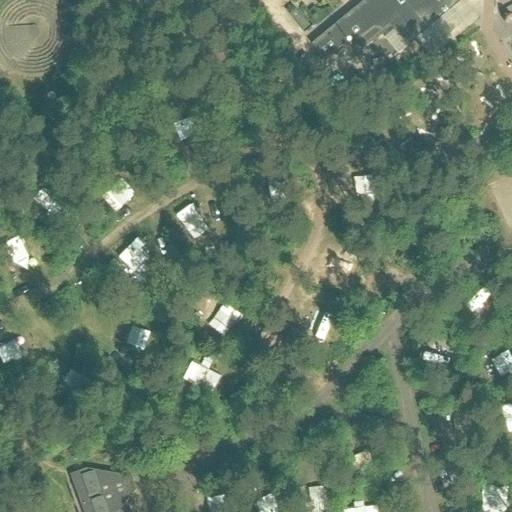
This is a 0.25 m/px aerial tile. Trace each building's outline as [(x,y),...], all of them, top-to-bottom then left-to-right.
[(368,0),(314,46),(327,61),(351,40),(363,49),(391,26),(408,47),(463,0),(368,0)] [(154,156),(164,151),(156,137),(147,142),(154,156)] [(151,234),(167,227),(160,209),(143,216),(151,234)] [(0,243),(0,268),(11,264),(2,243),(0,243)] [(460,353),(468,369),(486,359),(478,344),(460,353)] [(488,367),(479,370),(484,390),(494,388),(488,367)] [(71,477),(83,511),(119,511),(137,491),(132,478),(87,470),(71,477)]
